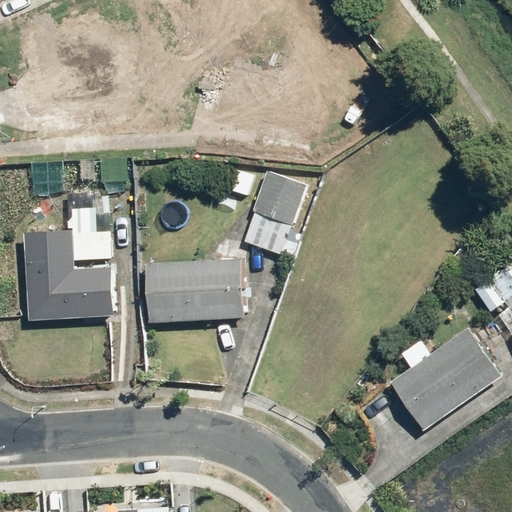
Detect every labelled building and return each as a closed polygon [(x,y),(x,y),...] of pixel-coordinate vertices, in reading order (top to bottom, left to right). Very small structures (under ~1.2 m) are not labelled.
[(202,0),(226,31),(267,0),(202,0)] [(236,73),(224,119),(323,145),(353,28),(305,15),(286,86),(236,73)] [(98,32),(34,30),(31,117),(38,118),(38,137),(85,138),(85,117),(132,119),(134,53),(123,52),(124,42),(98,41),(98,32)] [(320,183),(277,168),(252,241),(294,256),(320,183)] [(87,228),(36,229),(38,319),(128,316),(126,264),(88,265),(87,228)] [(346,278),(337,264),(310,282),(318,295),(284,318),(318,369),(403,313),(385,287),(396,280),(375,247),(356,259),(361,267),(346,278)] [(253,321),(254,260),(163,258),(162,319),(253,321)] [(511,301),(511,293),(498,274),(482,286),(499,310),(511,301)] [(511,371),(511,365),(480,324),(405,380),(440,426),(511,371)] [(483,449),(443,477),(462,504),(457,507),(460,511),(511,511),(511,471),(503,478),(483,449)]
